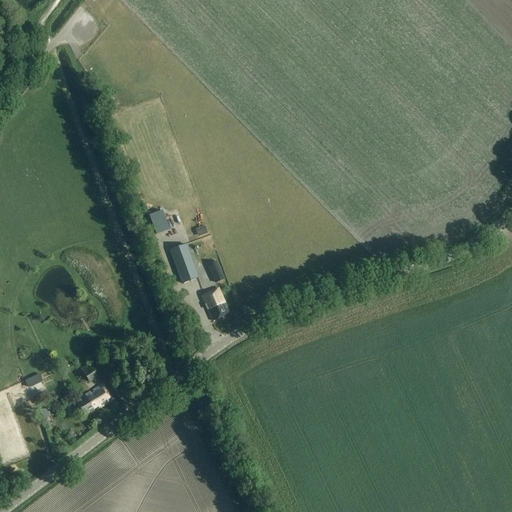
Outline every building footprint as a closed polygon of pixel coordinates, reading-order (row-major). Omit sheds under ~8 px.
[(169,233),(162,213),(148,217),(156,237),(169,233)] [(205,226),(195,229),(198,236),(207,233),(205,226)] [(169,249),(181,283),(197,277),(185,243),(169,249)] [(216,261),(206,266),(212,278),(214,283),(224,279),(221,274),(216,261)] [(217,288),(200,296),(204,305),(207,304),(209,309),(207,310),(212,321),(229,313),(217,288)] [(177,309),(182,326),(193,323),(189,306),(177,309)] [(90,383),(98,377),(89,364),(81,369),(90,383)] [(72,366),(63,373),(73,385),(81,378),(72,366)] [(22,374),(9,379),(14,394),(27,390),(22,374)] [(98,409),(113,399),(103,384),(86,395),(76,402),(84,415),(97,407),(98,409)] [(36,404),(42,401),(39,394),(32,398),(36,404)]
